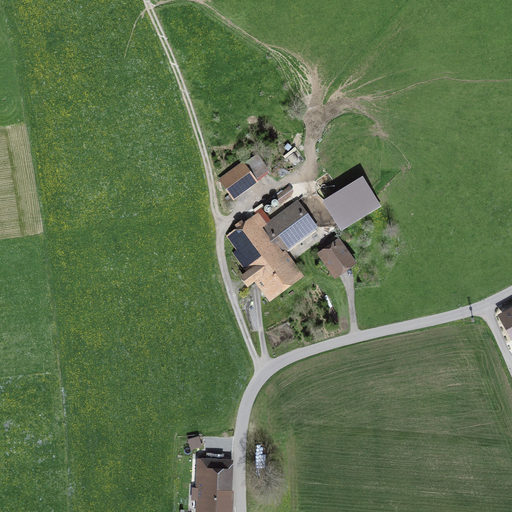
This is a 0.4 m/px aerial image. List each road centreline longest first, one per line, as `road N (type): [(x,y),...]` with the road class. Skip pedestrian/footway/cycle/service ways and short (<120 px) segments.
road 1 (track): [(261,376),(223,260),(215,191),(147,0)]
road 2 (unclassified): [(240,511),(244,411),(273,365),(484,306)]
